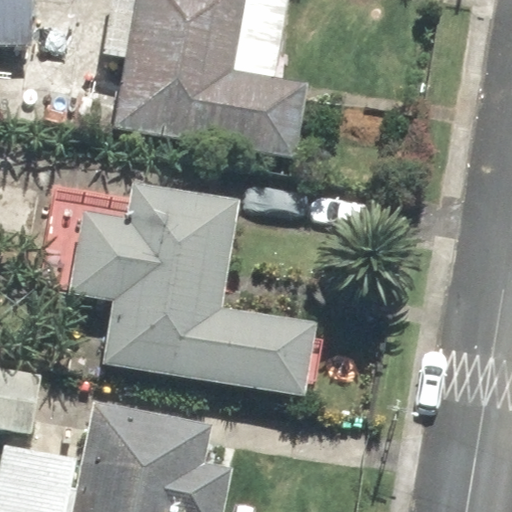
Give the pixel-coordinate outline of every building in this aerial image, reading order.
[(0,0),(0,49),(33,49),(32,0),(0,0)] [(310,90),(238,78),(250,0),(140,0),(118,134),(298,163),(310,90)] [(0,143),(0,228),(39,236),(53,153),(0,143)] [(319,331),(226,316),(243,208),(136,191),(130,226),(86,219),(72,300),(117,307),(106,370),(214,387),(308,402),(319,331)] [(0,432),(33,438),(43,380),(0,372),(0,432)] [(215,431),(97,408),(76,511),(227,511),(235,473),(207,468),(215,431)] [(6,453),(0,481),(0,511),(72,511),(81,467),(6,453)]
